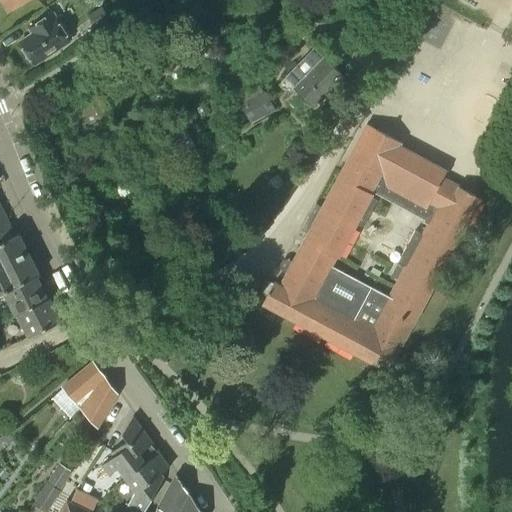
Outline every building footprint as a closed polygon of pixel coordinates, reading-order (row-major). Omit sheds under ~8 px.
[(1,0),(7,10),(24,0),(1,0)] [(96,29),(110,19),(101,6),(87,16),(96,29)] [(67,38),(71,36),(60,20),(57,23),(51,14),(29,28),(33,34),(19,43),(32,65),(69,41),(67,38)] [(343,76),(322,56),(321,57),(312,48),(284,77),(313,106),(343,76)] [(387,97),(406,62),(395,56),(377,92),(387,97)] [(241,107),(252,126),(277,112),(266,93),(241,107)] [(281,270),(282,271),(286,273),(279,286),(273,282),(272,284),(264,279),(255,295),(264,300),(261,304),(387,372),(413,324),(480,200),(480,199),(442,178),(446,171),(398,145),(400,142),(367,124),(322,208),(315,204),(301,230),(308,233),(292,263),(288,261),(287,260),(286,260),(285,260),(284,260),(283,260),(282,261),(281,262),(280,262),(280,263),(280,264),(279,264),(279,265),(279,266),(279,267),(279,268),(280,269),(280,270),(281,270)] [(0,241),(0,294),(4,293),(36,277),(36,276),(39,274),(18,233),(15,234),(0,241)] [(47,298),(36,277),(4,293),(9,304),(15,315),(16,314),(49,297),(48,297),(47,298)] [(60,321),(49,297),(16,314),(28,337),(60,321)] [(72,400),(101,373),(93,361),(62,387),(72,400)] [(118,393),(101,373),(72,400),(81,409),(98,427),(118,393)] [(136,455),(152,444),(153,443),(132,416),(121,435),(125,441),(113,450),(110,452),(113,456),(101,465),(108,475),(118,468),(126,480),(142,467),(136,455)] [(142,467),(126,480),(135,491),(126,507),(129,511),(143,511),(162,480),(164,477),(160,473),(169,467),(152,444),(136,455),(142,467)] [(58,489),(63,482),(70,471),(59,463),(46,482),(58,489)] [(170,484),(156,507),(153,511),(201,511),(188,493),(181,482),(175,475),(170,484)] [(46,482),(39,493),(51,500),(58,489),(46,482)] [(60,491),(46,511),(57,511),(65,499),(87,510),(93,498),(78,491),(63,482),(58,489),(60,491)] [(92,488),(85,484),(82,491),(89,494),(92,488)] [(51,500),(39,493),(32,504),(44,511),(51,500)] [(90,511),(87,510),(65,499),(58,511),(90,511)]
